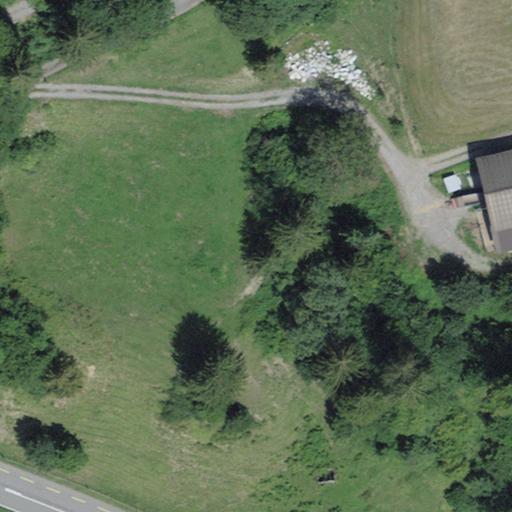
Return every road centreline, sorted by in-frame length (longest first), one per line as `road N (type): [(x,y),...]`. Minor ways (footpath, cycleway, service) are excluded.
road 1 (track): [(14,88),(211,100),(314,91),(350,101),(383,135),(435,227)]
road 2 (track): [(189,0),(0,97)]
